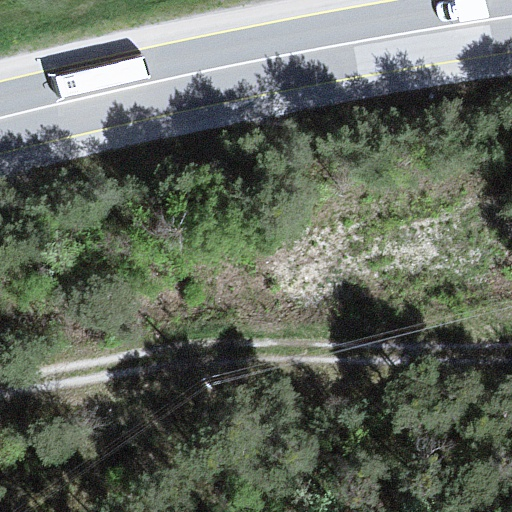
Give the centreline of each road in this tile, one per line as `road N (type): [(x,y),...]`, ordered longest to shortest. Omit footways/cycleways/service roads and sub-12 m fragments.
road 1 (motorway): [(0,216),(511,88)]
road 2 (primary): [(511,17),(204,70),(0,118)]
